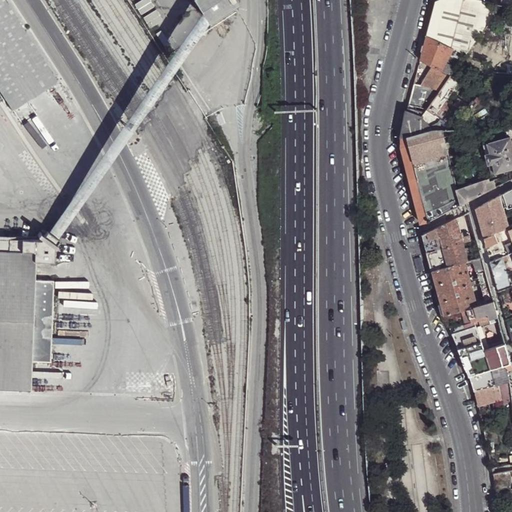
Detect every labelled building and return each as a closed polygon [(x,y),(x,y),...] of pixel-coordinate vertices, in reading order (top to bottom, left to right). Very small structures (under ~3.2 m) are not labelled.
[(5,0),(0,0),(0,88),(13,109),(57,80),(5,0)] [(200,0),(209,15),(234,0),(200,0)] [(435,0),(431,19),(426,35),(465,54),(493,16),(483,1),(479,0),(435,0)] [(423,49),(420,59),(431,66),(449,76),(455,69),(465,54),(426,35),(423,49)] [(418,84),(441,90),(446,84),(450,77),(449,76),(431,66),(430,68),(423,78),(421,81),(418,84)] [(416,74),(414,83),(418,84),(421,81),(423,78),(416,74)] [(414,83),(409,103),(407,111),(423,115),(427,108),(441,90),(418,84),(414,83)] [(453,89),(446,84),(441,90),(427,108),(431,111),(435,113),(453,89)] [(57,93),(65,104),(69,101),(60,90),(57,93)] [(455,94),(451,100),(465,109),(469,104),(455,94)] [(465,109),(451,100),(439,116),(444,119),(448,122),(448,120),(455,120),(465,109)] [(423,115),(426,118),(431,111),(427,108),(423,115)] [(404,126),(401,137),(408,135),(435,129),(426,118),(423,115),(407,111),(404,126)] [(448,122),(444,119),(435,129),(443,129),(450,129),(448,122)] [(511,127),(490,128),(492,136),(505,132),(511,132),(511,127)] [(429,221),(467,202),(496,188),(493,180),(464,189),(459,190),(454,170),(459,169),(458,165),(452,166),(443,129),(435,129),(408,135),(417,173),(425,205),(429,221)] [(401,146),(420,224),(429,221),(425,205),(417,173),(408,135),(401,137),(401,146)] [(511,143),(510,137),(488,143),(491,152),(486,153),(489,163),(493,162),(496,172),(511,167),(511,143)] [(501,195),(504,206),(508,205),(509,207),(511,206),(511,188),(510,190),(501,195)] [(501,195),(476,207),(484,235),(510,226),(510,224),(504,206),(501,195)] [(463,214),(467,230),(475,228),(470,211),(463,214)] [(428,252),(463,242),(470,240),(468,233),(461,235),(456,218),(444,224),(423,234),(426,244),(428,252)] [(511,228),(511,229),(510,226),(484,235),(488,250),(490,260),(503,255),(509,253),(511,251),(511,228)] [(431,262),(433,270),(465,261),(468,260),(463,242),(428,252),(431,262)] [(0,249),(0,388),(32,389),(33,360),(37,280),(37,260),(36,251),(0,249)] [(511,286),(505,263),(508,262),(507,258),(504,258),(503,255),(490,260),(495,276),(499,290),(511,286)] [(476,258),(479,269),(485,267),(482,257),(476,258)] [(436,282),(439,292),(471,283),(465,261),(433,270),(436,282)] [(37,280),(33,360),(52,361),(56,280),(37,280)] [(442,303),(445,315),(468,308),(477,306),(471,283),(439,292),(442,303)] [(511,285),(511,286),(499,290),(502,303),(506,319),(511,316),(511,285)] [(498,316),(494,301),(477,306),(468,308),(471,317),(488,313),(490,319),(498,316)] [(454,326),(456,332),(476,326),(474,320),(454,326)] [(458,346),(459,348),(481,341),(476,326),(456,332),(452,333),(458,346)] [(466,367),(469,375),(503,366),(510,363),(505,344),(484,350),(481,341),(459,348),(466,367)] [(472,383),(474,390),(500,384),(510,382),(508,369),(506,367),(503,366),(469,375),(472,383)] [(478,405),(511,397),(511,396),(510,382),(500,384),(474,390),(476,399),(478,405)]
